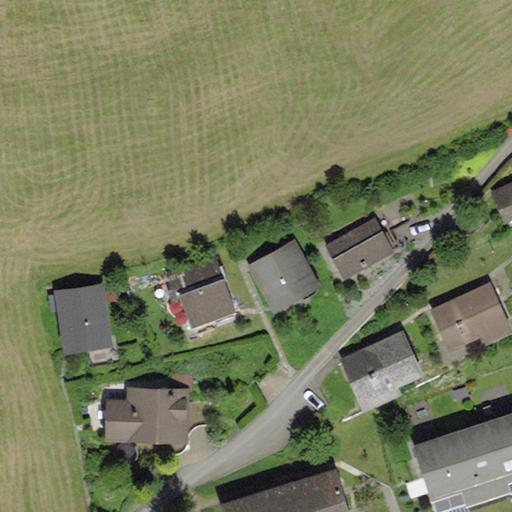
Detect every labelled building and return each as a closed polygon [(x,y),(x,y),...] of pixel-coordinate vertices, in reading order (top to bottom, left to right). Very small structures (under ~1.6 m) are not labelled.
[(511,185),(479,199),(492,230),(511,222),(511,185)] [(372,221),(318,248),(334,279),(387,252),(372,221)] [(293,244),(244,263),(264,316),(314,297),(293,244)] [(208,255),(158,274),(181,332),(230,312),(208,255)] [(104,286),(57,293),(65,355),(113,349),(104,286)] [(483,286),(422,312),(443,359),(503,332),(483,286)] [(396,334),(333,363),(355,413),(419,384),(396,334)] [(102,398),(102,445),(177,446),(177,398),(102,398)] [(511,412),(396,453),(417,511),(447,511),(511,489),(511,412)] [(346,511),(332,466),(209,504),(211,511),(346,511)]
